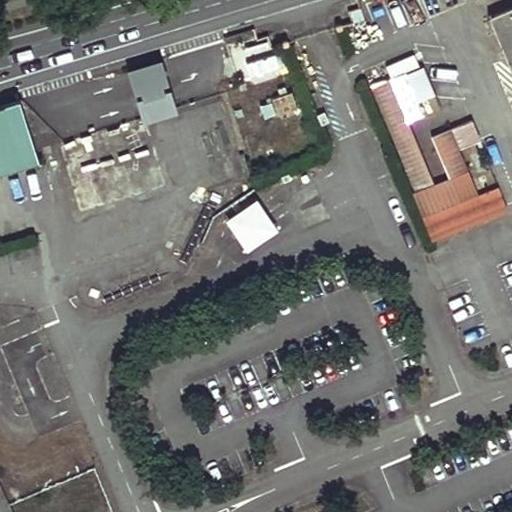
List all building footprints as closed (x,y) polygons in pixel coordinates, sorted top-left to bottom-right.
[(511,6),(490,16),(511,70),(511,6)] [(159,58),(126,68),(134,96),(140,118),(175,108),(168,87),(159,58)] [(435,184),(392,77),(374,86),(436,238),(506,210),(497,187),(479,194),(452,128),(435,134),(453,177),(435,184)] [(260,126),(256,150),(302,158),(309,112),(287,109),(290,95),(258,89),(253,125),(260,126)] [(18,100),(0,104),(0,176),(40,165),(18,100)] [(255,201),(227,221),(247,250),(275,230),(255,201)]
